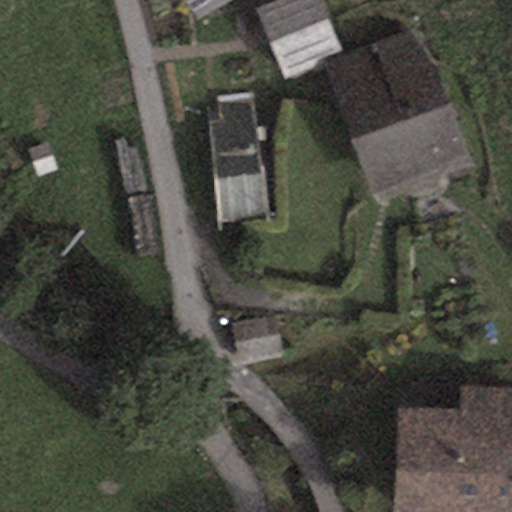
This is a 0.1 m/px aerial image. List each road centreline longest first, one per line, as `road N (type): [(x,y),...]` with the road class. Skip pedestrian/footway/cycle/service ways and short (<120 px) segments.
road 1 (residential): [(140,0),(220,357)]
road 2 (track): [(234,428),(102,363),(0,299)]
road 3 (residential): [(345,511),(311,436),(220,357)]
road 4 (residential): [(220,357),(264,511)]
